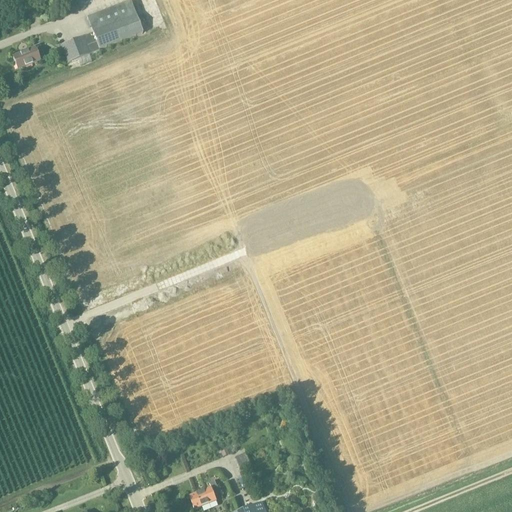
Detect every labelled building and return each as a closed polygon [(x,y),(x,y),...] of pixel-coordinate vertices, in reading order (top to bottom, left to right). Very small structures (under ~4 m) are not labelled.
[(89,57),(89,56),(99,52),(98,51),(142,34),(130,3),(86,20),(92,35),(83,39),(83,38),(61,47),(68,65),(77,61),(79,67),(91,62),(89,57)] [(43,55),(40,47),(39,45),(33,47),(34,49),(12,58),(17,71),(39,62),(37,57),(43,55)] [(227,272),(234,268),(230,262),(224,266),(227,272)] [(214,497),(220,495),(216,487),(211,489),(189,498),(194,511),(216,502),(214,497)] [(264,511),(261,503),(238,511),(264,511)]
